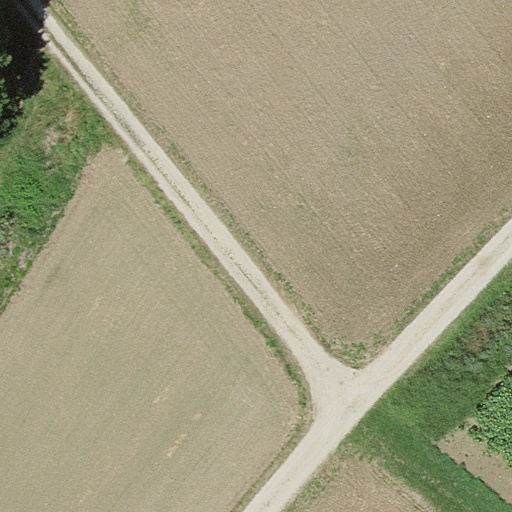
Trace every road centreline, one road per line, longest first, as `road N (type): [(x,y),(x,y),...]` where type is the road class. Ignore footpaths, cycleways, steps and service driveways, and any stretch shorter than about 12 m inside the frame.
road 1 (track): [(356,394),(37,0)]
road 2 (track): [(511,235),(254,511)]
